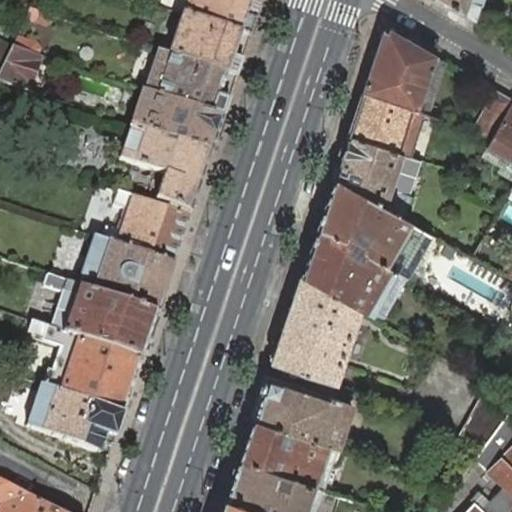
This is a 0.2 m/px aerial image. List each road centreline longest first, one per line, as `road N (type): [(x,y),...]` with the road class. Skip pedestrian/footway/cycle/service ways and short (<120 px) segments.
road 1 (primary): [(175,511),(347,0)]
road 2 (primary): [(309,0),(138,511)]
road 3 (residential): [(511,68),(391,0)]
